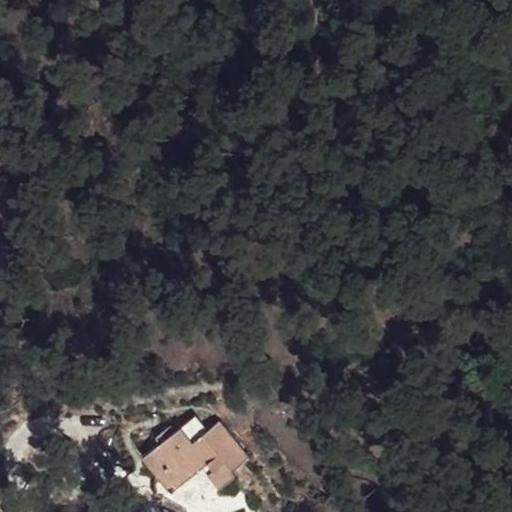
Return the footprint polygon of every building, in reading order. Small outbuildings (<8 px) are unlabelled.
[(21,185),(0,182),(0,217),(17,219),(21,185)] [(12,253),(0,252),(0,284),(8,285),(12,253)] [(148,451),(130,465),(145,484),(142,503),(153,505),(188,476),(196,470),(202,477),(195,482),(207,497),(225,483),(222,477),(239,464),(209,427),(197,437),(184,422),(165,438),(148,451)] [(172,423),(156,436),(148,451),(165,438),(172,423)] [(196,470),(188,476),(195,482),(202,477),(196,470)]
